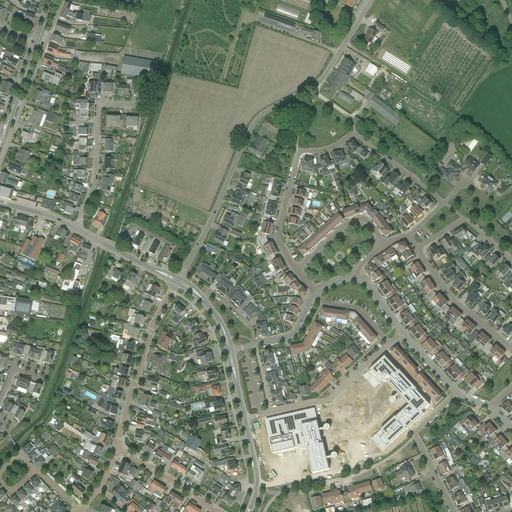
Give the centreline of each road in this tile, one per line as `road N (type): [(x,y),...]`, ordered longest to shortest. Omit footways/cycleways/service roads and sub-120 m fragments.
road 1 (residential): [(443,202),(354,133),(328,148),(302,150),(278,229),(295,270)]
road 2 (residential): [(180,278),(256,120),(314,86)]
road 3 (residential): [(245,420),(332,401),(403,336)]
road 4 (residential): [(118,449),(151,330),(177,284)]
road 5 (residential): [(75,228),(100,180),(103,110),(136,106),(141,96)]
road 6 (residential): [(453,511),(414,433),(456,393)]
road 7 (residential): [(511,349),(451,296),(417,248)]
road 8 (residential): [(511,261),(463,218),(417,248)]
